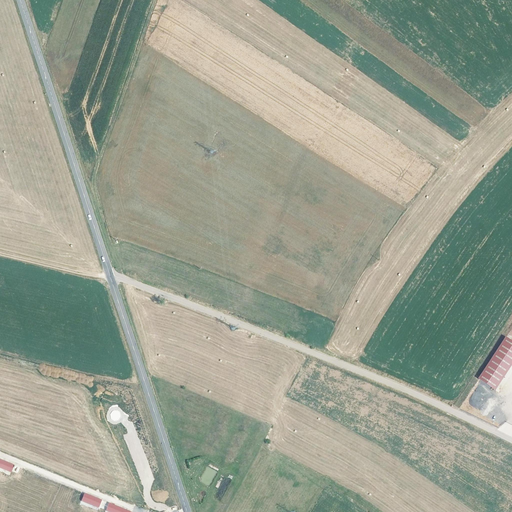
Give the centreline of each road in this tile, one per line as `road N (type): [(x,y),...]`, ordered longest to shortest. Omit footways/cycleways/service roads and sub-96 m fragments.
road 1 (unclassified): [(109,273),(372,375),(511,440)]
road 2 (track): [(157,0),(94,173),(121,278)]
road 3 (secondary): [(109,273),(20,0)]
road 4 (secondary): [(187,511),(109,273)]
